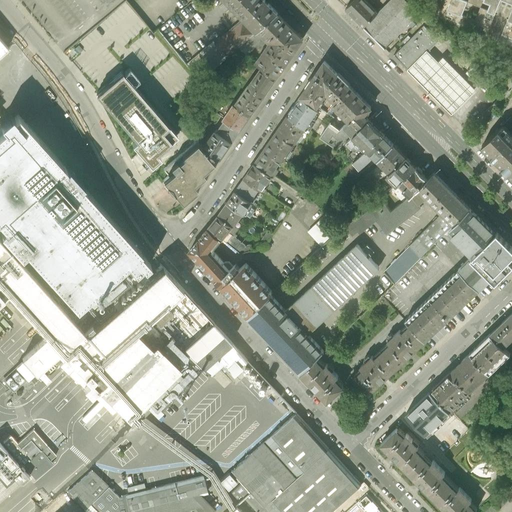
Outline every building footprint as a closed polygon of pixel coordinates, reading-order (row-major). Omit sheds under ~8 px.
[(237,8),(245,0),(225,0),(226,1),(227,0),(229,0),(231,2),(237,8)] [(259,30),(278,14),(264,0),(245,0),(237,8),(247,18),(245,20),(257,32),(259,30)] [(361,25),(364,28),(377,14),(363,0),(354,0),(345,9),(356,20),(361,25)] [(391,0),(384,7),(377,14),(364,28),(384,49),(418,15),(403,0),(391,0)] [(511,0),(450,0),(444,16),(486,34),(501,0),(511,5),(511,8),(499,39),(511,44),(511,0)] [(270,42),(303,39),(278,14),(259,30),(270,42)] [(427,15),(421,20),(426,25),(431,19),(427,15)] [(257,32),(245,20),(215,46),(213,43),(186,65),(199,81),(257,32)] [(72,52),(78,58),(103,36),(99,33),(102,30),(96,23),(64,51),(68,55),(72,52)] [(428,52),(432,48),(439,41),(424,26),(393,56),(408,72),(420,60),(428,52)] [(0,55),(9,48),(0,37),(0,134),(6,129),(1,124),(5,120),(0,114),(0,55)] [(277,76),(303,39),(270,42),(256,62),(263,66),(277,76)] [(184,63),(172,49),(166,55),(171,61),(166,66),(172,73),(184,63)] [(435,59),(428,52),(420,60),(408,72),(414,77),(451,115),(455,112),(464,103),(473,94),(476,91),(443,58),(441,60),(438,62),(435,59)] [(325,61),(300,97),(317,109),(327,94),(325,61)] [(340,122),(353,136),(369,120),(364,115),(368,111),(371,108),(355,91),(345,82),(325,61),(327,94),(331,98),(328,101),(345,118),(340,122)] [(470,69),(465,74),(484,92),(489,88),(492,84),(473,65),(470,69)] [(263,66),(250,85),(265,95),(277,76),(263,66)] [(177,137),(121,72),(96,95),(136,142),(132,145),(151,167),(160,159),(157,155),(177,137)] [(250,116),(265,95),(250,85),(234,105),(250,116)] [(305,128),(317,109),(300,97),(287,116),(305,128)] [(240,131),(250,116),(234,105),(225,121),(240,131)] [(26,254),(77,310),(99,291),(106,300),(131,278),(123,269),(128,265),(136,274),(149,263),(27,125),(24,128),(12,114),(5,120),(1,124),(6,129),(0,134),(0,222),(4,227),(0,231),(0,233),(22,258),(26,254)] [(287,116),(276,132),(294,145),(305,128),(287,116)] [(346,142),(361,156),(383,135),(377,128),(369,120),(353,136),(346,142)] [(232,143),(240,131),(225,121),(217,132),(232,143)] [(511,177),(511,134),(503,125),(481,146),(498,163),(511,177)] [(220,159),(232,143),(217,132),(204,148),(220,159)] [(283,161),(294,145),(276,132),(264,149),(283,161)] [(377,160),(393,145),(386,137),(383,135),(361,156),(353,163),(359,169),(373,156),(377,160)] [(217,163),(220,159),(204,148),(200,144),(197,141),(163,170),(169,177),(163,182),(183,204),(200,189),(198,186),(209,176),(206,173),(217,164),(217,163)] [(371,184),(390,172),(406,157),(404,155),(393,145),(377,160),(380,163),(365,175),(371,184)] [(264,149),(254,163),(273,176),(283,161),(264,149)] [(398,184),(415,167),(413,165),(406,157),(390,172),(394,176),(379,186),(383,193),(398,184)] [(254,163),(244,178),(262,190),(273,176),(254,163)] [(418,188),(427,179),(426,177),(415,167),(398,184),(409,196),(418,188)] [(442,211),(454,223),(470,207),(460,197),(449,186),(439,177),(434,172),(427,179),(418,188),(433,202),(442,211)] [(253,203),(262,190),(244,178),(235,191),(253,203)] [(244,214),(253,203),(235,191),(227,203),(244,214)] [(409,196),(390,213),(382,202),(344,226),(353,235),(358,231),(360,234),(377,221),(387,234),(421,208),(409,196)] [(244,214),(227,203),(218,216),(233,226),(244,214)] [(511,249),(495,233),(470,207),(454,223),(448,229),(473,255),(470,258),(459,268),(479,289),(490,278),(495,283),(511,266),(511,262),(509,259),(511,256),(511,249)] [(395,283),(448,229),(454,223),(442,211),(384,272),(395,283)] [(326,213),(308,232),(322,246),(340,227),(326,213)] [(218,216),(208,228),(222,239),(223,240),(233,226),(218,216)] [(219,243),(222,239),(208,228),(206,231),(189,252),(247,317),(271,294),(272,293),(245,264),(239,270),(235,265),(233,267),(229,262),(225,262),(223,264),(212,251),(219,243)] [(0,259),(12,250),(0,236),(0,259)] [(300,373),(321,354),(326,350),(311,334),(380,266),(357,242),(286,310),(271,294),(247,317),(300,373)] [(0,283),(8,293),(47,336),(70,314),(12,250),(0,259),(0,283)] [(60,353),(59,354),(63,359),(60,362),(78,383),(79,381),(135,330),(150,315),(180,286),(162,266),(87,334),(70,314),(47,336),(60,353)] [(459,268),(406,321),(409,324),(425,341),(479,289),(459,268)] [(0,300),(8,293),(0,283),(0,300)] [(503,347),(511,337),(511,316),(510,314),(489,334),(503,347)] [(155,343),(180,366),(137,410),(144,417),(150,411),(157,419),(163,413),(162,411),(203,369),(183,349),(150,315),(135,330),(152,346),(155,343)] [(247,361),(211,321),(182,348),(203,369),(217,355),(228,368),(235,361),(240,368),(247,361)] [(396,368),(425,341),(409,324),(402,331),(399,328),(387,340),(390,343),(381,352),(396,368)] [(135,330),(79,381),(91,394),(97,388),(101,392),(152,346),(135,330)] [(509,354),(503,347),(489,334),(469,353),(489,373),(509,354)] [(46,336),(21,358),(35,376),(37,374),(42,370),(59,354),(60,353),(46,336)] [(155,343),(152,346),(101,392),(118,408),(128,419),(133,415),(137,410),(180,366),(155,343)] [(369,394),(396,368),(381,352),(375,358),(372,354),(359,366),(363,370),(354,378),(369,394)] [(469,391),(489,373),(469,353),(450,372),(469,391)] [(348,382),(321,354),(300,373),(328,402),(348,382)] [(51,380),(42,370),(37,374),(47,383),(51,380)] [(17,371),(5,382),(14,391),(26,380),(17,371)] [(469,391),(450,372),(430,390),(450,410),(469,391)] [(97,388),(91,394),(112,414),(118,408),(101,392),(97,388)] [(441,419),(450,410),(430,390),(406,414),(425,434),(434,426),(436,428),(443,421),(441,419)] [(295,413),(231,472),(241,484),(265,511),(331,511),(362,485),(295,413)] [(382,444),(407,470),(423,456),(415,448),(418,446),(407,434),(404,437),(397,429),(382,444)] [(12,437),(5,443),(37,481),(55,465),(51,460),(57,456),(35,430),(19,444),(12,437)] [(0,500),(21,481),(23,483),(30,476),(0,442),(0,500)] [(407,470),(434,497),(448,483),(442,475),(444,473),(433,461),(430,464),(423,456),(407,470)] [(119,498),(91,471),(66,493),(85,511),(87,511),(90,509),(92,511),(91,511),(130,511),(127,496),(119,498)] [(128,496),(127,496),(130,511),(134,511),(199,495),(207,493),(203,477),(146,491),(128,496)] [(457,491),(448,483),(434,497),(447,511),(474,511),(476,511),(468,503),(471,500),(460,488),(457,491)] [(126,489),(128,496),(146,491),(144,484),(126,489)] [(248,511),(265,511),(241,484),(231,493),(248,511)] [(134,511),(184,511),(195,510),(197,511),(212,511),(214,511),(199,495),(134,511)] [(381,511),(366,495),(347,511),(381,511)]
